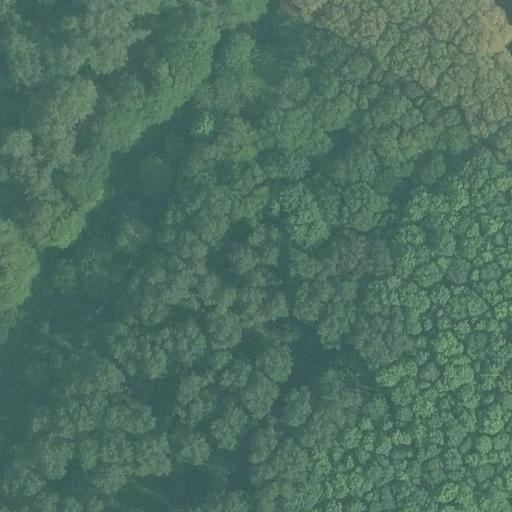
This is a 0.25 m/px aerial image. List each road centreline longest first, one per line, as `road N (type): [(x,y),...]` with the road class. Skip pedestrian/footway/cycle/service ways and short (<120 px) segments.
road 1 (unknown): [(216,0),(189,33),(135,47),(0,232)]
road 2 (unknown): [(511,19),(442,131),(511,188)]
road 3 (track): [(511,116),(350,0)]
